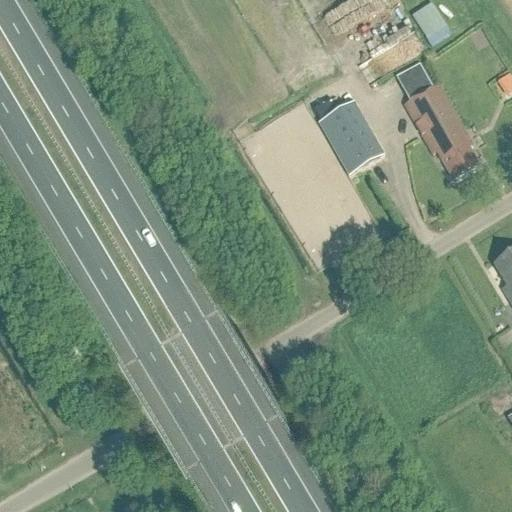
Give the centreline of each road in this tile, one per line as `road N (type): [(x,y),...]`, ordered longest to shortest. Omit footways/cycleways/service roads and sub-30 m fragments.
road 1 (tertiary): [(7,511),(511,204)]
road 2 (motorway): [(301,511),(0,10)]
road 3 (motorway): [(0,106),(243,511)]
road 4 (track): [(118,0),(316,325)]
road 5 (track): [(112,511),(0,319)]
road 6 (track): [(428,511),(316,325)]
